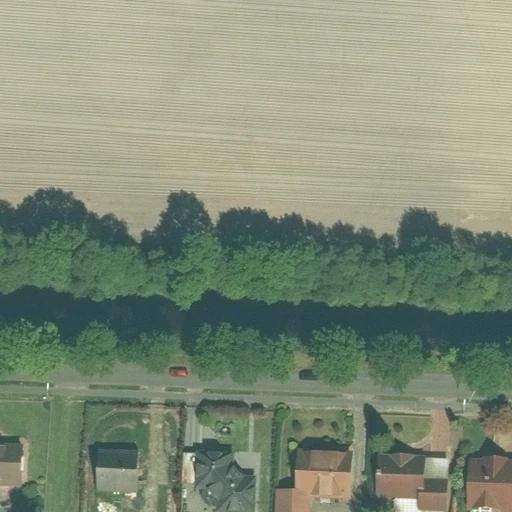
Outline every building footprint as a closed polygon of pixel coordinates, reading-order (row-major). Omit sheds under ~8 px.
[(0,487),(29,487),(29,438),(0,437),(0,487)] [(199,452),(198,511),(254,511),(256,452),(199,452)] [(306,452),(306,494),(315,494),(354,494),(355,453),(306,452)] [(383,455),(382,494),(436,495),(436,456),(383,455)] [(511,455),(474,455),(473,508),(511,508),(511,455)] [(102,459),(102,511),(125,511),(146,511),(147,460),(102,459)] [(282,493),(281,511),(314,511),(315,494),(306,494),(282,493)]
